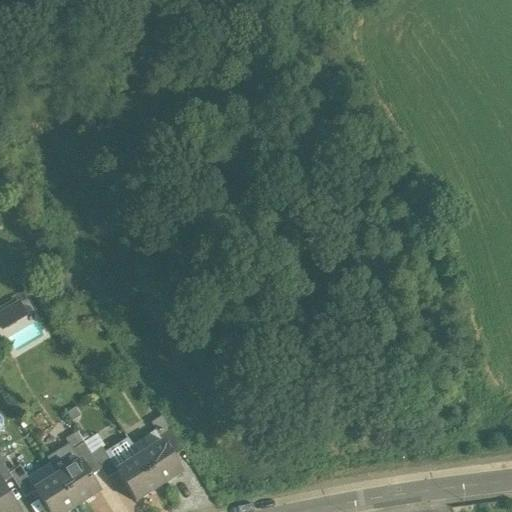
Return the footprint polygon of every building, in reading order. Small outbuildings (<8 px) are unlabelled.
[(183,451),(161,418),(151,424),(162,444),(163,443),(173,458),(183,451)] [(77,433),(66,440),(71,448),(80,463),(81,462),(90,477),(100,471),(91,456),(77,433)] [(128,441),(106,455),(116,472),(139,458),(128,441)] [(173,458),(163,443),(162,444),(140,458),(158,488),(169,481),(169,480),(172,478),(173,479),(182,473),(173,458)] [(71,448),(48,462),(58,477),(80,463),(71,448)] [(102,449),(91,456),(100,471),(106,480),(116,474),(116,473),(116,472),(106,455),(102,449)] [(116,472),(116,473),(116,474),(135,503),(144,497),(143,496),(147,494),(148,495),(158,488),(140,458),(116,472)] [(9,474),(0,460),(0,483),(1,485),(11,479),(9,474)] [(80,463),(58,477),(76,507),(87,501),(86,500),(90,497),(91,499),(100,493),(90,477),(81,462),(80,463)] [(34,492),(20,467),(9,474),(11,479),(24,499),(34,493),(34,492)] [(34,492),(34,493),(46,511),(68,511),(76,507),(58,477),(34,492)] [(0,511),(17,511),(1,485),(0,483),(0,511)]
